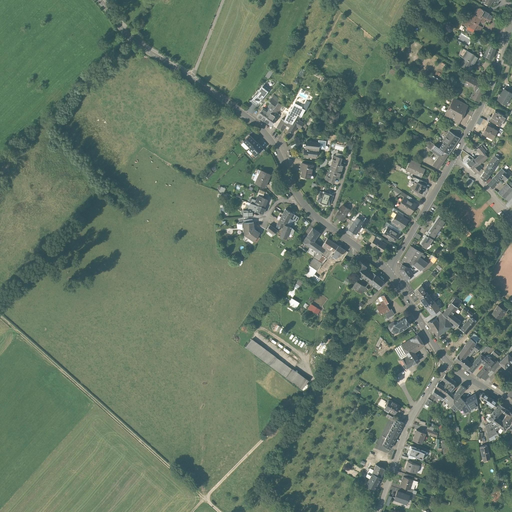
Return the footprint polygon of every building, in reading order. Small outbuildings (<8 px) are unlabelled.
[(485,19),(489,21),(492,16),(489,14),(489,13),(480,8),(477,9),(474,14),(481,18),(482,17),(485,19)] [(483,22),(485,19),(482,17),(481,18),(474,14),(473,13),(470,14),(467,18),(472,21),(477,24),(479,20),(483,22)] [(472,21),(467,18),(464,18),(462,23),(466,26),(465,27),(467,28),(466,30),(471,33),(474,28),(479,31),(481,27),(477,24),(472,21)] [(402,41),(397,49),(401,52),(407,45),(402,41)] [(490,47),(488,46),(484,57),(492,61),(497,49),(496,49),(490,47)] [(464,49),(463,48),(459,55),(463,58),(459,65),(469,72),(478,57),(468,52),(464,49)] [(264,76),(267,79),(272,71),(269,69),(264,76)] [(468,75),(463,72),(458,82),(474,90),(476,91),(478,87),(480,82),(468,75)] [(437,78),(428,74),(426,79),(434,83),(437,78)] [(267,92),(261,87),(258,92),(255,97),(254,96),(251,101),(251,102),(256,106),(267,92)] [(485,90),(478,87),(476,91),(474,90),(470,99),(479,103),(485,90)] [(511,93),(511,92),(504,88),(498,100),(506,104),(511,93)] [(268,103),(270,104),(274,107),(277,103),(280,100),(273,95),(268,103)] [(468,105),(453,98),(444,115),(458,123),(464,113),(467,108),(468,105)] [(274,107),(272,110),(277,113),(282,106),(277,103),(274,107)] [(265,111),(262,109),(257,117),(264,122),(272,110),(274,107),(270,104),(265,111)] [(296,108),(294,111),(296,112),(295,113),(297,115),(295,118),(299,121),(303,112),(296,108)] [(473,111),(467,108),(464,113),(470,116),(473,111)] [(294,111),(290,109),(283,121),(287,123),(287,122),(292,125),(295,118),(297,115),(295,113),(296,112),(294,111)] [(272,110),(264,122),(271,126),(275,119),(274,118),(277,113),(272,110)] [(505,115),(495,110),(490,120),(500,124),(500,125),(505,115)] [(295,118),(292,125),(287,132),(293,135),(297,128),(300,130),(303,123),(299,121),(295,118)] [(488,118),(486,121),(488,122),(498,127),(500,124),(490,120),(488,118)] [(480,125),(485,128),(486,125),(488,122),(486,121),(483,119),(480,125)] [(287,123),(283,121),(281,120),(278,125),(285,128),(285,127),(287,128),(289,125),(287,124),(287,123)] [(497,131),(486,125),(485,128),(482,133),(493,139),(497,131)] [(443,141),(444,141),(453,148),(459,138),(449,131),(443,141)] [(243,143),(250,150),(256,144),(249,137),(243,143)] [(453,148),(444,141),(439,149),(442,151),(445,153),(449,155),(453,148)] [(263,150),(257,143),(256,144),(250,150),(249,151),(255,157),(259,154),(263,150)] [(487,149),(483,144),(476,149),(480,155),(481,156),(484,153),(486,152),(485,151),(487,149)] [(431,152),(439,157),(442,151),(439,149),(434,146),(431,152)] [(317,157),(317,151),(311,151),(310,151),(309,159),(315,159),(316,157),(317,157)] [(439,170),(448,155),(445,153),(442,151),(439,157),(433,166),(439,170)] [(481,156),(480,155),(474,160),(479,166),(488,158),(488,157),(484,153),(481,156)] [(331,168),(342,172),(344,165),(341,164),(342,160),(340,159),(334,157),(333,156),(331,162),(333,162),(331,168)] [(499,159),(494,156),(489,164),(494,167),(499,159)] [(474,160),(473,159),(467,163),(470,167),(476,174),(482,169),(479,166),(474,160)] [(421,165),(410,160),(406,171),(421,177),(424,170),(420,168),(421,165)] [(309,179),(312,166),(301,164),(300,170),(300,171),(302,171),(300,177),(309,179)] [(494,167),(489,164),(484,172),(489,175),(494,167)] [(507,171),(503,167),(488,184),(493,189),(502,179),(504,181),(509,176),(511,173),(508,170),(507,171)] [(339,180),(342,172),(331,168),(327,180),(334,183),(336,179),(339,180)] [(270,175),(260,171),(255,184),(265,188),(270,175)] [(489,175),(484,172),(480,177),(485,180),(489,175)] [(474,181),(468,178),(465,185),(471,187),(474,181)] [(425,187),(418,183),(415,191),(422,194),(425,187)] [(506,183),(497,192),(507,202),(511,196),(511,188),(511,189),(507,185),(506,183)] [(333,197),(320,192),(317,202),(330,206),(333,197)] [(400,196),(404,198),(410,201),(411,199),(402,193),(400,196)] [(250,203),(254,205),(265,209),(268,201),(262,198),(258,196),(256,201),(251,199),(250,203)] [(410,201),(404,198),(397,208),(410,216),(416,206),(410,201)] [(265,209),(254,205),(250,203),(249,206),(246,205),(244,211),(252,210),(252,212),(255,212),(256,211),(264,214),(266,209),(265,209)] [(342,221),(348,211),(343,208),(337,218),(342,221)] [(391,212),(396,215),(401,218),(401,214),(393,209),(391,212)] [(284,224),(284,226),(287,227),(291,219),(292,215),(285,210),(283,215),(288,218),(284,224)] [(288,218),(283,215),(279,221),(284,224),(288,218)] [(298,218),(292,215),(291,219),(287,227),(290,228),(293,221),(297,222),(298,218)] [(401,218),(396,215),(391,223),(401,229),(406,221),(401,218)] [(442,217),(439,216),(431,228),(438,232),(445,222),(440,219),(442,217)] [(361,226),(363,223),(356,218),(349,229),(356,234),(361,226)] [(243,223),(243,224),(244,236),(254,230),(253,223),(252,223),(243,223)] [(385,226),(387,228),(398,234),(400,232),(390,225),(387,223),(385,226)] [(391,223),(390,225),(400,232),(401,229),(391,223)] [(277,230),(270,225),(266,229),(273,235),(277,230)] [(282,228),(279,237),(286,240),(290,228),(287,227),(284,226),(282,228)] [(398,234),(387,228),(382,236),(393,242),(398,234)] [(438,232),(431,228),(426,235),(432,240),(438,232)] [(313,229),(306,237),(314,242),(320,234),(313,229)] [(249,239),(254,243),(259,237),(260,235),(254,230),(244,236),(249,239)] [(426,235),(420,244),(426,249),(432,240),(426,235)] [(338,246),(327,239),(321,248),(314,242),(306,237),(303,242),(311,248),(308,253),(314,257),(300,276),(309,282),(311,280),(314,275),(326,258),(329,260),(332,256),(338,246)] [(380,242),(375,238),(372,243),(370,246),(375,250),(380,242)] [(386,245),(380,242),(375,250),(381,253),(386,245)] [(345,251),(338,246),(332,256),(336,259),(338,256),(340,257),(345,251)] [(410,246),(401,263),(399,267),(399,270),(406,280),(413,274),(411,271),(412,269),(411,268),(414,265),(420,257),(422,254),(423,254),(413,248),(410,246)] [(423,260),(420,257),(414,265),(421,270),(427,263),(423,260)] [(354,272),(360,276),(365,270),(367,267),(361,263),(354,272)] [(374,277),(365,270),(360,276),(369,283),(374,277)] [(318,278),(314,275),(311,280),(317,284),(322,276),(320,275),(318,278)] [(374,277),(369,283),(378,289),(384,282),(375,275),(374,277)] [(303,283),(298,280),(287,296),(291,299),(292,299),(303,283)] [(366,287),(356,281),(352,288),(361,293),(364,290),(366,292),(368,289),(366,287)] [(422,286),(414,291),(420,299),(427,294),(422,286)] [(383,301),(385,304),(386,303),(391,301),(387,293),(381,296),(383,301)] [(427,294),(420,299),(425,307),(434,301),(428,293),(427,294)] [(456,297),(451,303),(457,308),(462,301),(456,297)] [(292,299),(291,299),(288,304),(288,305),(295,309),(299,304),(292,299)] [(390,310),(386,303),(385,304),(383,301),(380,302),(382,305),(378,307),(381,314),(387,311),(390,310)] [(434,301),(425,307),(431,315),(440,309),(434,301)] [(457,308),(451,303),(442,314),(442,313),(437,318),(430,322),(430,321),(428,323),(437,336),(451,326),(453,328),(456,326),(458,327),(460,329),(461,327),(459,325),(460,321),(452,315),(457,308)] [(320,310),(311,305),(308,309),(317,315),(320,310)] [(498,306),(492,314),(500,319),(505,311),(498,306)] [(465,307),(462,311),(470,317),(473,313),(465,307)] [(391,309),(390,310),(387,311),(388,313),(385,315),(387,319),(394,315),(391,309)] [(399,331),(399,332),(410,325),(405,317),(395,324),(394,325),(395,326),(393,327),(392,330),(393,332),(397,332),(399,331)] [(461,327),(460,329),(466,334),(475,322),(470,317),(461,327)] [(473,334),(471,338),(476,341),(478,343),(480,340),(479,339),(479,338),(473,334)] [(424,346),(417,335),(394,349),(401,359),(400,360),(406,368),(419,360),(417,356),(414,353),(424,346)] [(476,341),(471,338),(467,343),(458,355),(455,360),(467,369),(471,362),(465,358),(467,355),(470,356),(475,350),(477,352),(480,348),(475,344),(476,341)] [(290,368),(251,340),(245,348),(284,376),(290,368)] [(322,352),(327,342),(320,340),(316,349),(322,352)] [(487,345),(481,353),(483,355),(486,351),(487,352),(491,348),(487,345)] [(495,349),(492,353),(497,357),(500,354),(495,349)] [(481,353),(468,369),(472,372),(481,362),(485,357),(483,355),(481,353)] [(511,357),(507,353),(499,362),(501,364),(505,368),(511,360),(511,357)] [(485,357),(481,362),(485,366),(489,369),(495,361),(490,356),(489,357),(487,355),(485,357)] [(485,366),(483,368),(487,371),(481,378),(485,381),(486,381),(501,364),(499,362),(496,360),(495,361),(489,369),(485,366)] [(483,368),(477,375),(481,378),(487,371),(483,368)] [(307,380),(292,369),(286,378),(301,389),(307,380)] [(438,382),(435,387),(446,394),(449,390),(444,387),(448,383),(452,385),(455,381),(446,374),(442,380),(438,382)] [(454,394),(449,390),(446,394),(442,400),(451,407),(460,396),(466,389),(461,385),(454,394)] [(446,394),(435,387),(429,396),(436,401),(438,397),(442,400),(446,394)] [(490,398),(483,393),(479,398),(487,403),(490,398)] [(471,397),(464,400),(466,403),(462,407),(465,413),(477,406),(475,394),(471,397)] [(460,396),(451,407),(455,411),(458,407),(460,409),(462,407),(466,403),(464,400),(463,399),(460,396)] [(498,403),(490,398),(487,403),(495,408),(498,403)] [(399,405),(390,400),(385,409),(394,414),(399,405)] [(511,413),(508,410),(499,404),(488,419),(495,424),(492,426),(490,423),(485,426),(489,442),(499,437),(498,435),(503,428),(504,429),(511,418),(511,413)] [(390,448),(403,423),(396,419),(383,445),(390,448)] [(429,426),(428,426),(425,432),(436,437),(437,433),(432,431),(433,428),(432,428),(429,426)] [(425,433),(417,430),(413,440),(422,443),(425,433)] [(487,445),(480,447),(482,457),(489,456),(487,445)] [(425,451),(411,446),(408,454),(422,459),(425,451)] [(413,463),(407,461),(405,469),(416,473),(419,465),(413,463)] [(381,477),(385,468),(376,464),(366,485),(375,489),(381,477)] [(413,480),(403,476),(400,486),(408,488),(410,489),(413,480)] [(406,494),(398,491),(395,500),(407,504),(409,496),(410,495),(406,494)]
